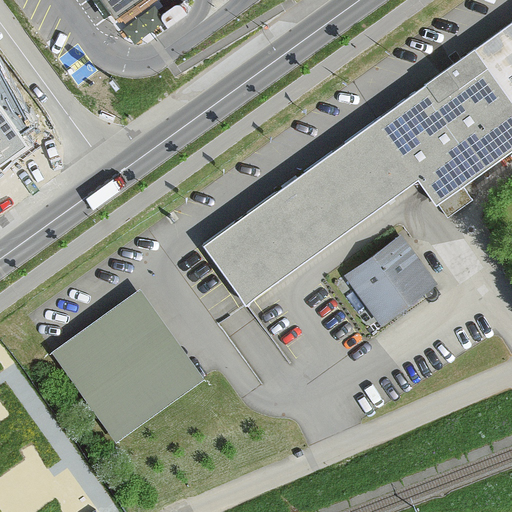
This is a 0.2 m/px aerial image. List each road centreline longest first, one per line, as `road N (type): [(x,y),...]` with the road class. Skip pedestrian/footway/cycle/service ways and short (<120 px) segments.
road 1 (secondary): [(0,258),(359,0)]
road 2 (unclassified): [(511,376),(199,511)]
